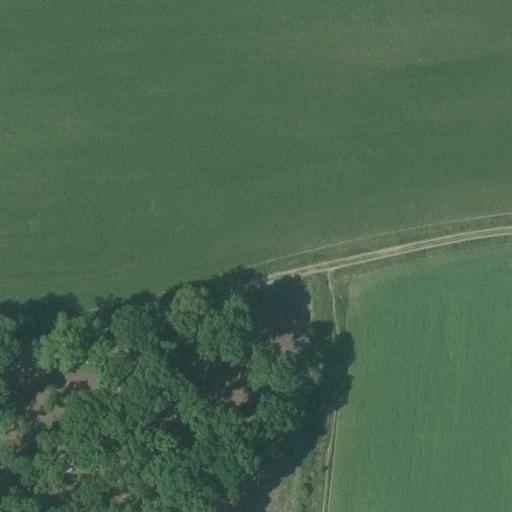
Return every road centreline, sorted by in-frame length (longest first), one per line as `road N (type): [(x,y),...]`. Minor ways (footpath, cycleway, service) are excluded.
road 1 (track): [(0,353),(82,349),(326,274)]
road 2 (track): [(97,511),(96,458),(106,432),(227,302)]
road 3 (track): [(326,274),(511,233)]
